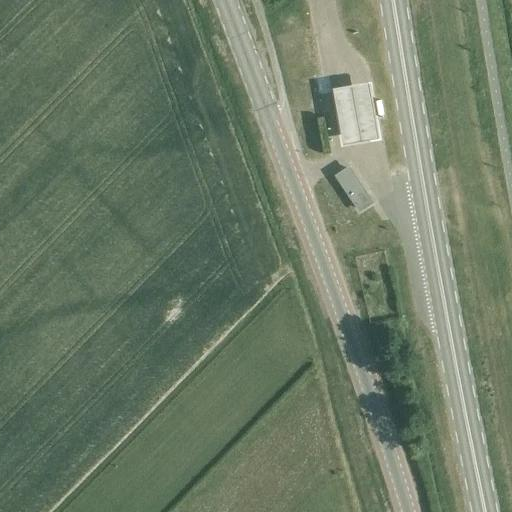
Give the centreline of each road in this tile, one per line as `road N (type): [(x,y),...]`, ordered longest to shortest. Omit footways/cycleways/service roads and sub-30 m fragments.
road 1 (tertiary): [(407,511),(225,0)]
road 2 (secondary): [(393,0),(485,511)]
